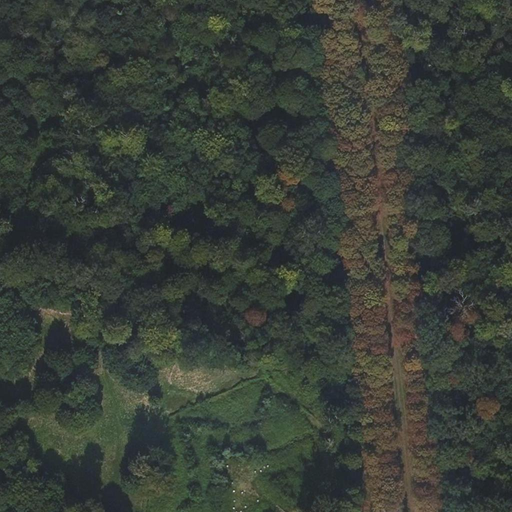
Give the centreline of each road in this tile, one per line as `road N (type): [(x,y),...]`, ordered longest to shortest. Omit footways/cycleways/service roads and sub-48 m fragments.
road 1 (track): [(437,511),(380,0)]
road 2 (track): [(332,0),(366,304)]
road 3 (track): [(366,304),(389,511)]
